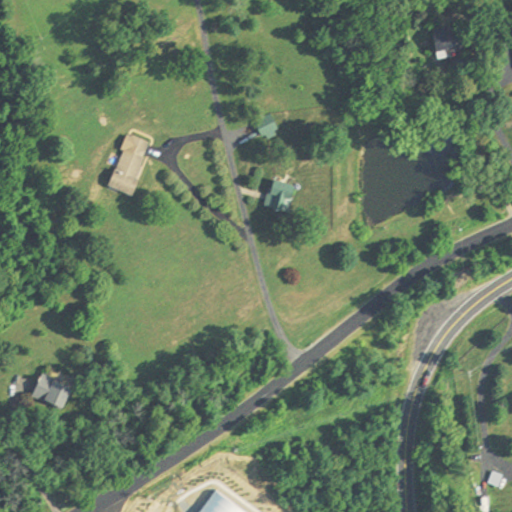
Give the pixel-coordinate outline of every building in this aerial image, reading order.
[(438,55),(466,52),(463,30),(436,33),(438,55)] [(280,134),(273,116),(256,123),(263,141),(280,134)] [(134,198),(151,144),(128,137),(112,191),(134,198)] [(291,215),(297,186),(273,182),(267,210),(291,215)] [(63,413),(76,383),(46,370),(32,399),(63,413)]
